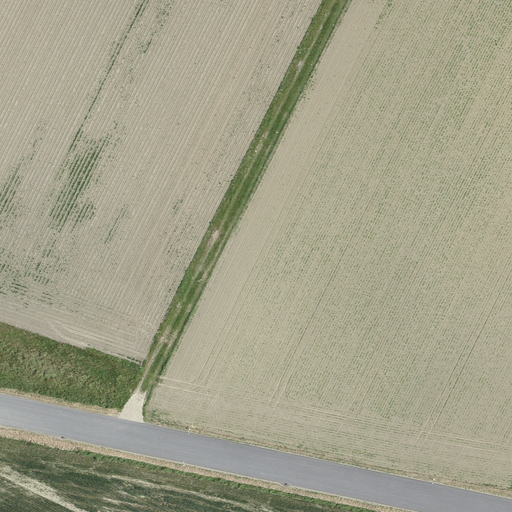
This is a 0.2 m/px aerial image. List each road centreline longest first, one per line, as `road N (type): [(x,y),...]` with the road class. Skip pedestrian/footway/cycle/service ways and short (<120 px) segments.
road 1 (tertiary): [(0,408),(493,511)]
road 2 (track): [(120,434),(338,0)]
